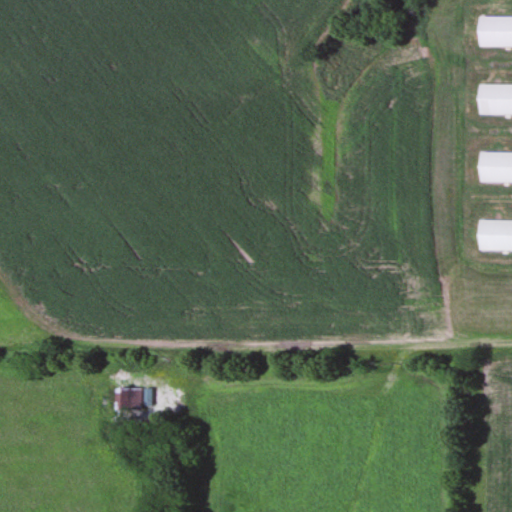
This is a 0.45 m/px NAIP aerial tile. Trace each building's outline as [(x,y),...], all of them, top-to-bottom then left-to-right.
[(511,45),(511,15),(482,15),(482,45),(511,45)] [(511,83),(481,84),(481,114),(511,114),(511,83)] [(511,151),(482,151),(482,181),(511,181),(511,151)] [(480,249),(511,249),(511,219),(480,219),(480,249)] [(120,387),(120,410),(145,411),(145,387),(120,387)]
